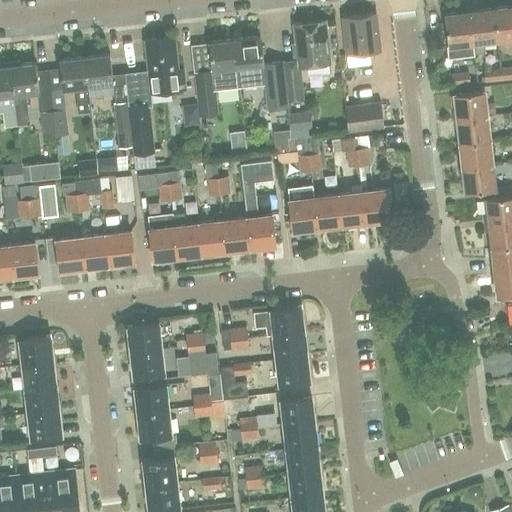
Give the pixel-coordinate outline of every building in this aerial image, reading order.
[(498,41),(511,39),(511,6),(494,9),(498,41)] [(484,43),(498,41),(494,9),(469,12),(473,44),(474,53),(485,52),(484,43)] [(474,53),(473,44),(469,12),(444,15),(449,58),(474,55),(474,53)] [(348,54),(379,50),(375,15),(343,19),(348,54)] [(293,25),(297,59),(281,61),(286,101),(302,100),(299,68),(330,65),(325,21),(293,25)] [(286,101),(281,61),(263,63),(260,36),(235,39),(238,68),(240,86),(265,83),(268,106),(287,104),(286,101)] [(178,70),(174,37),(146,41),(150,73),(141,74),(126,76),(129,108),(130,108),(136,155),(138,169),(156,167),(154,153),(155,153),(148,94),(186,89),(183,69),(178,70)] [(240,86),(238,68),(235,39),(209,43),(212,69),(194,71),(200,115),(219,112),(216,89),(229,88),(240,86)] [(133,66),(133,52),(117,52),(117,66),(133,66)] [(85,57),(89,98),(114,94),(113,84),(110,54),(85,57)] [(91,111),(89,98),(85,57),(59,60),(63,89),(75,88),(77,102),(76,101),(78,113),(91,111)] [(10,65),(17,125),(28,124),(27,119),(29,119),(26,94),(39,92),(36,62),(10,65)] [(0,112),(3,113),(5,126),(17,125),(10,65),(0,66),(0,63),(0,112)] [(511,65),(501,67),(502,80),(511,78),(511,65)] [(485,82),(502,80),(501,67),(483,69),(485,82)] [(452,85),(470,83),(469,71),(451,73),(452,85)] [(456,119),(487,116),(484,91),(454,95),(456,119)] [(348,132),(384,127),(380,100),(345,105),(348,132)] [(132,146),(131,135),(127,101),(113,102),(120,148),(132,146)] [(185,125),(199,123),(197,103),(183,105),(185,125)] [(53,110),(55,135),(56,135),(58,155),(70,154),(68,143),(67,134),(69,134),(66,109),(53,110)] [(43,137),(55,135),(53,110),(40,111),(43,137)] [(459,144),(490,140),(487,116),(456,119),(459,144)] [(307,136),(311,171),(322,169),(318,135),(309,136),(307,136)] [(356,136),(359,165),(370,164),(368,146),(366,146),(365,135),(356,136)] [(311,171),(307,136),(290,138),(291,156),(297,156),(299,172),(311,171)] [(342,150),(347,150),(348,166),(359,165),(356,136),(340,138),(342,150)] [(462,168),(492,164),(490,140),(459,144),(462,168)] [(63,174),(62,159),(34,160),(35,174),(63,174)] [(208,195),(219,194),(218,176),(216,160),(204,161),(208,195)] [(258,218),(255,190),(254,181),(274,179),(271,160),(240,163),(243,191),(247,219),(258,218)] [(7,179),(26,177),(25,164),(7,165),(7,179)] [(492,164),(462,168),(465,192),(495,189),(492,164)] [(169,185),(171,201),(182,200),(180,183),(181,183),(180,172),(169,173),(170,185),(169,185)] [(118,200),(134,199),(131,174),(115,176),(118,200)] [(218,176),(219,194),(230,192),(228,175),(218,176)] [(75,183),(78,211),(90,209),(85,179),(74,181),(75,183)] [(43,216),(59,214),(54,183),(39,185),(43,216)] [(78,211),(75,183),(62,184),(63,195),(65,195),(67,212),(78,211)] [(160,202),(171,201),(169,185),(159,185),(160,202)] [(314,198),(313,187),(313,185),(300,186),(302,199),(289,201),(293,231),(318,228),(314,198)] [(342,225),(338,195),(315,198),(313,187),(314,198),(318,228),(342,225)] [(115,206),(113,189),(101,190),(103,208),(115,206)] [(363,192),(366,223),(391,220),(387,190),(363,192)] [(342,225),(366,223),(363,192),(338,195),(342,225)] [(490,224),(511,221),(511,196),(487,199),(490,224)] [(28,199),(30,216),(41,215),(39,198),(28,199)] [(18,218),(30,216),(28,199),(16,200),(18,218)] [(149,230),(152,261),(177,258),(173,215),(173,213),(148,215),(150,230),(149,230)] [(202,255),(199,224),(185,226),(184,214),(173,215),(177,258),(202,255)] [(247,219),(250,250),(275,247),(272,216),(258,218),(247,219)] [(222,222),(226,252),(250,250),(247,219),(222,222)] [(492,248),(511,246),(511,221),(490,224),(492,248)] [(202,255),(226,252),(222,222),(199,224),(202,255)] [(106,235),(109,266),(133,263),(130,233),(106,235)] [(85,268),(109,266),(106,235),(81,238),(85,268)] [(60,271),(85,268),(81,238),(56,241),(60,271)] [(35,243),(9,246),(12,277),(39,274),(35,243)] [(0,278),(12,277),(9,246),(0,247),(0,278)] [(495,272),(511,270),(511,246),(492,248),(495,272)] [(511,270),(495,272),(497,297),(511,295),(511,270)] [(275,335),(304,331),(301,307),(254,312),(255,328),(266,327),(267,335),(275,335)] [(131,352),(162,348),(159,323),(128,327),(131,352)] [(248,338),(247,327),(230,328),(231,339),(248,338)] [(277,359),(307,356),(304,331),(275,335),(277,359)] [(187,345),(204,343),(203,332),(185,334),(187,345)] [(23,365),(53,362),(50,337),(20,340),(23,365)] [(232,350),(249,348),(248,338),(231,339),(232,350)] [(204,343),(187,345),(188,356),(206,354),(205,349),(204,343)] [(162,348),(131,352),(134,377),(165,374),(162,348)] [(307,356),(277,359),(280,384),(310,380),(307,356)] [(26,389),(56,386),(53,362),(23,365),(26,389)] [(251,362),(233,363),(234,375),(252,373),(251,362)] [(221,379),(220,364),(203,366),(205,381),(221,379)] [(373,440),(387,439),(383,364),(370,364),(373,440)] [(234,381),(233,365),(220,366),(223,398),(247,395),(246,379),(234,381)] [(138,412),(168,409),(165,384),(135,388),(138,412)] [(29,414),(59,410),(56,386),(26,389),(29,414)] [(194,404),(211,403),(210,392),(193,393),(194,404)] [(312,397),(282,400),(285,425),(314,422),(312,397)] [(211,403),(194,404),(195,415),(212,414),(211,403)] [(138,439),(171,435),(168,409),(138,412),(139,423),(136,423),(138,439)] [(59,410),(29,414),(32,438),(62,435),(59,410)] [(251,417),(239,419),(240,430),(258,428),(257,417),(251,417)] [(287,449),(317,446),(314,422),(285,425),(287,449)] [(258,428),(240,430),(241,441),(259,439),(258,428)] [(199,454),(217,452),(216,441),(198,442),(199,454)] [(42,453),(43,456),(57,454),(56,445),(41,447),(42,453)] [(290,473),(320,470),(317,446),(287,449),(290,473)] [(28,458),(43,456),(42,453),(41,447),(27,448),(28,458)] [(217,452),(199,454),(200,465),(217,464),(217,452)] [(173,456),(143,460),(146,485),(176,482),(173,456)] [(244,469),(245,479),(263,477),(262,466),(244,468),(244,469)] [(48,511),(79,511),(74,468),(44,472),(48,511)] [(293,498),(322,494),(320,470),(290,473),(293,498)] [(48,511),(44,472),(16,475),(20,511),(48,511)] [(20,511),(16,475),(0,476),(0,511),(20,511)] [(203,490),(220,488),(219,476),(202,478),(203,490)] [(263,477),(245,479),(238,479),(240,490),(246,489),(264,487),(263,477)] [(176,482),(146,485),(149,510),(179,507),(176,482)] [(294,511),(324,511),(322,494),(293,498),(294,511)]
